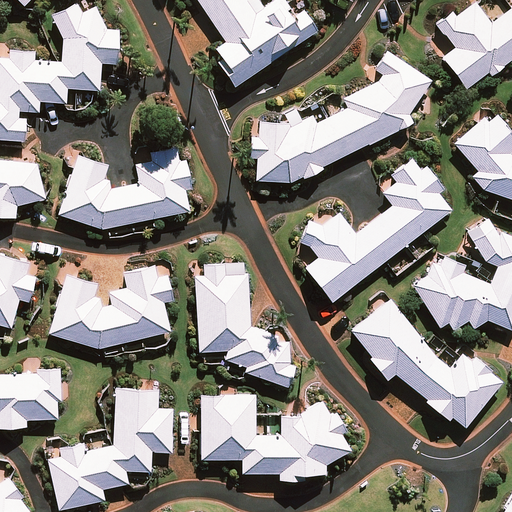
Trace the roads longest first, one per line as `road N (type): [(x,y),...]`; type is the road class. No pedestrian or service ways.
road 1 (residential): [(142,511),(174,493),(299,506),(330,495),(394,437)]
road 2 (residential): [(394,437),(317,349),(243,216)]
road 3 (residential): [(0,229),(122,249),(243,216)]
road 4 (residential): [(374,0),(322,61),(201,120)]
road 5 (residential): [(511,419),(469,458),(445,462),(394,437)]
road 6 (residential): [(201,120),(146,0)]
